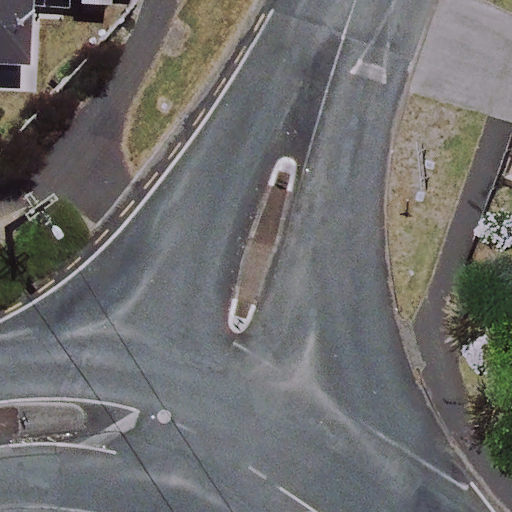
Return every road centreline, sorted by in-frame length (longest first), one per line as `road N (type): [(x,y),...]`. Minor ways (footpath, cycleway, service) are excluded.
road 1 (residential): [(357,0),(193,465)]
road 2 (tertiary): [(193,465),(124,431),(43,415),(0,425)]
